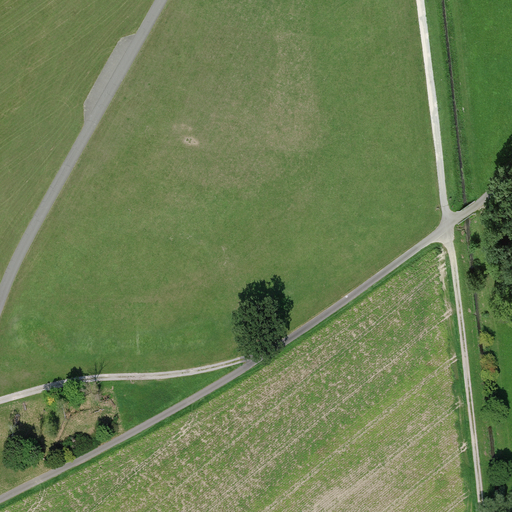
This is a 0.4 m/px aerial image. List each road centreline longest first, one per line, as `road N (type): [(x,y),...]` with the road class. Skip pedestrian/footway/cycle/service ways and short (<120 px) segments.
road 1 (track): [(0,500),(262,356),(481,203),(511,170)]
road 2 (track): [(420,0),(482,511)]
road 3 (unclassified): [(0,298),(161,0)]
road 4 (track): [(0,399),(79,378),(196,371),(262,356)]
